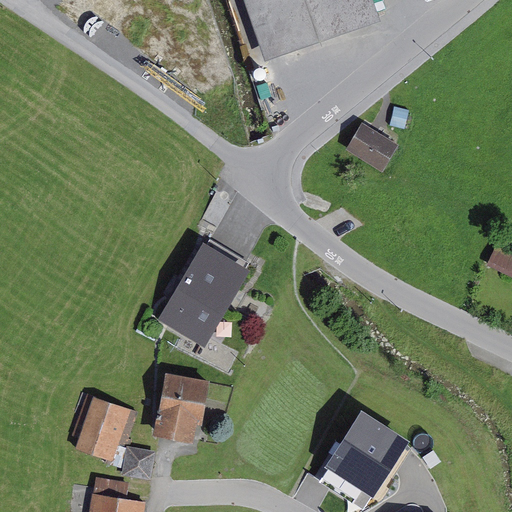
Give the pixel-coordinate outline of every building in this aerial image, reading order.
[(59,0),(81,25),(112,13),(126,0),(160,0),(170,11),(199,85),(238,70),(210,0),(59,0)] [(243,0),(264,60),(381,19),(374,0),(243,0)] [(409,109),(394,106),(390,125),(405,128),(409,109)] [(362,120),(346,147),(382,169),(399,142),(362,120)] [(203,239),(156,320),(205,348),(252,267),(203,239)] [(511,250),(497,244),(487,264),(511,275),(511,250)] [(166,369),(154,433),(194,441),(197,422),(203,423),(211,378),(166,369)] [(138,410),(88,393),(72,435),(79,437),(76,447),(106,459),(105,462),(122,468),(122,474),(151,478),(156,451),(126,445),(138,410)] [(411,436),(361,406),(325,464),(374,495),(411,436)] [(130,482),(97,476),(90,511),(145,511),(147,500),(127,496),(130,482)]
